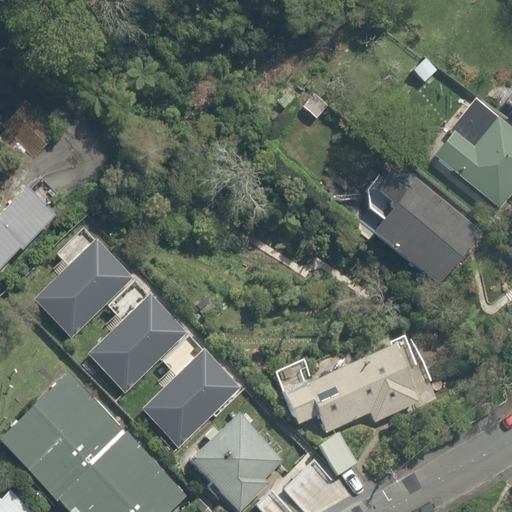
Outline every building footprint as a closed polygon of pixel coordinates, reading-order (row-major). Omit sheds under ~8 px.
[(511,72),(492,97),(511,112),(511,72)] [(511,191),(511,128),(470,96),(426,152),(499,209),(511,191)] [(468,231),(405,176),(361,226),(425,281),(468,231)] [(0,264),(48,216),(10,179),(0,189),(0,264)] [(306,441),(329,470),(345,463),(328,428),(360,413),(364,420),(414,396),(372,308),(258,362),(287,423),(307,415),(318,433),(306,441)] [(57,366),(0,420),(0,450),(58,511),(161,511),(179,495),(57,366)] [(226,511),(230,511),(264,481),(255,472),(266,461),(219,410),(172,453),(226,511)] [(322,466),(292,438),(267,465),(297,493),(322,466)] [(0,511),(35,511),(0,481),(0,511)]
